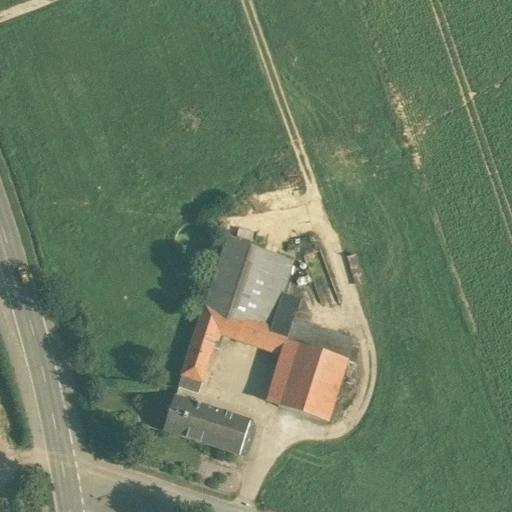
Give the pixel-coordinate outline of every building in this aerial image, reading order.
[(209,252),(212,242),(209,232),(201,224),(191,221),(181,224),(173,232),(171,242),(174,252),(181,260),(192,262),(202,260),(209,252)] [(293,262),(227,240),(206,307),(227,314),(270,328),(282,290),(293,262)] [(282,290),(270,328),(350,355),(356,338),(296,319),(303,297),(282,290)] [(197,405),(220,335),(227,314),(206,307),(175,398),(197,405)] [(330,416),(350,355),(270,328),(227,314),(220,335),(229,338),(278,354),(265,395),(330,416)] [(197,405),(175,398),(164,433),(194,442),(205,408),(197,405)] [(248,422),(205,408),(194,442),(238,456),(248,422)]
